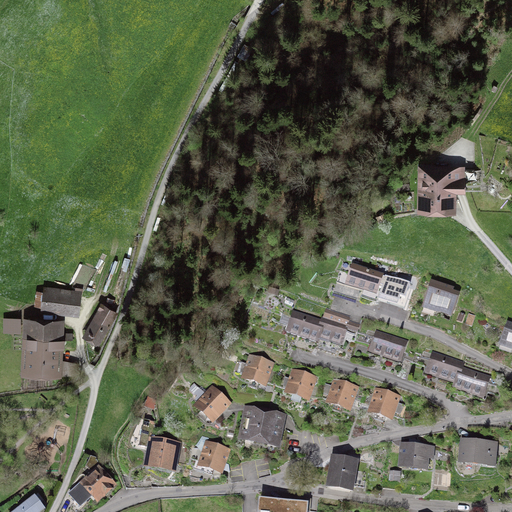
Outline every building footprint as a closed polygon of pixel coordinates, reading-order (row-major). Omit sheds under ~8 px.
[(463,181),(464,168),(434,167),(434,169),(424,168),(422,206),(450,207),(451,189),(464,189),(465,181),(463,181)] [(347,284),(353,267),(343,263),(332,294),(356,302),(361,289),(347,284)] [(381,276),(353,267),(347,284),(361,289),(375,293),(381,276)] [(431,283),(423,308),(451,317),(458,295),(451,292),(452,289),(431,283)] [(78,314),(80,293),(44,288),(42,310),(78,314)] [(110,326),(115,312),(101,303),(95,317),(97,319),(87,336),(97,342),(107,324),(110,326)] [(317,339),(319,334),(323,322),(294,313),(289,330),(317,339)] [(323,322),(319,334),(341,342),(347,325),(324,318),(323,322)] [(24,337),(23,368),(55,370),(57,321),(30,320),(30,338),(24,337)] [(511,324),(507,323),(501,343),(511,346),(511,349),(511,350),(511,349),(511,324)] [(377,333),(372,349),(400,359),(406,342),(377,333)] [(456,381),(460,367),(462,364),(433,354),(428,371),(456,381)] [(250,357),(243,378),(265,386),(272,364),(250,357)] [(78,365),(61,361),(62,375),(79,374),(78,365)] [(474,391),(482,394),(488,378),(460,367),(456,381),(455,384),(474,391)] [(293,371),(286,393),(308,400),(315,378),(293,371)] [(335,381),(328,403),(349,410),(356,388),(335,381)] [(211,390),(196,406),(213,421),(228,405),(211,390)] [(377,390),(370,412),(391,419),(398,397),(377,390)] [(482,394),(474,391),(471,402),(478,404),(477,406),(485,409),(490,397),(482,394)] [(275,444),(281,418),(249,411),(243,438),(275,444)] [(327,418),(316,414),(314,422),(324,425),(327,418)] [(141,437),(139,447),(151,449),(155,422),(144,420),(142,430),(140,430),(139,437),(141,437)] [(463,442),(461,462),(493,465),(495,445),(463,442)] [(207,444),(200,465),(221,472),(228,451),(207,444)] [(153,445),(150,466),(172,469),(174,447),(153,445)] [(402,446),(401,466),(425,468),(427,449),(402,446)] [(95,474),(83,485),(97,499),(114,484),(100,470),(101,469),(96,458),(90,457),(86,465),(95,474)] [(330,485),(350,489),(351,484),(364,486),(366,472),(353,470),(355,461),(335,457),(330,485)] [(122,475),(126,488),(135,488),(129,472),(122,475)] [(385,473),(381,489),(400,490),(401,475),(399,474),(399,473),(391,473),(391,474),(385,473)] [(79,485),(69,494),(75,500),(85,491),(79,485)] [(497,501),(508,495),(508,487),(503,486),(492,492),(497,501)] [(13,511),(43,511),(45,508),(44,507),(47,505),(38,493),(13,511)] [(307,501),(307,504),(260,500),(258,511),(305,511),(306,511),(315,511),(316,511),(318,502),(307,501)]
